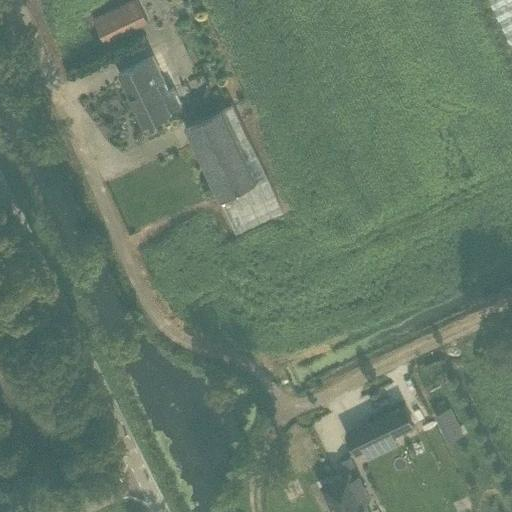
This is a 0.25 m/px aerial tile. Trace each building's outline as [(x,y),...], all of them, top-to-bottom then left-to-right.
[(131,0),(93,19),(104,40),(147,19),(137,0),(131,0)] [(511,0),(491,0),(511,44),(511,0)] [(119,71),(143,122),(182,103),(174,86),(169,89),(152,55),(119,71)] [(221,198),(236,230),(282,208),(232,103),(185,126),(220,198),(221,198)] [(405,404),(368,422),(374,435),(389,427),(393,435),(414,424),(405,404)] [(432,411),(442,439),(459,433),(449,405),(432,411)] [(351,472),(324,484),(336,511),(369,511),(365,503),(372,499),(360,474),(354,477),(351,472)]
